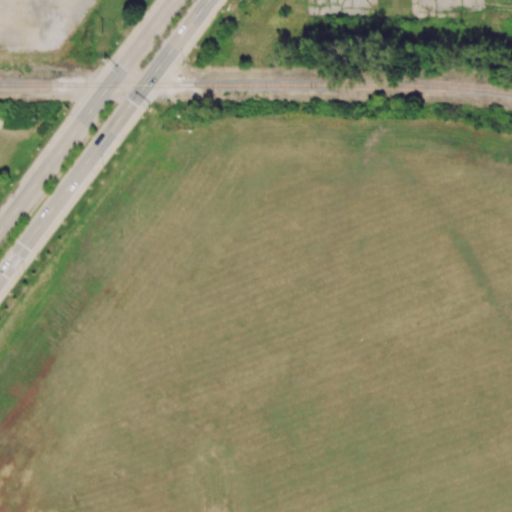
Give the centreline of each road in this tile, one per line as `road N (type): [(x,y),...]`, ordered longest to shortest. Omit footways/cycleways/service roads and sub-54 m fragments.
road 1 (primary): [(99,148),(209,0)]
road 2 (primary): [(0,279),(99,148)]
road 3 (primary): [(172,0),(75,130)]
road 4 (primary): [(75,130),(0,229)]
